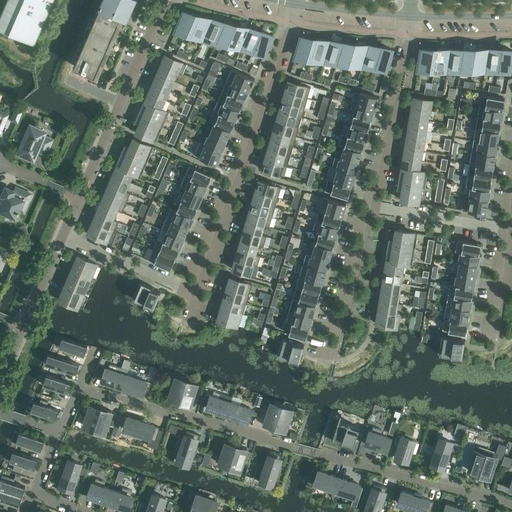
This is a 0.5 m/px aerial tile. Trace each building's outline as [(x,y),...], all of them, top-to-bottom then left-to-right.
[(8,0),(0,19),(0,28),(33,43),(52,0),(8,0)] [(134,0),(101,0),(73,66),(94,75),(106,48),(109,50),(109,49),(108,49),(111,43),(112,42),(109,41),(117,22),(121,24),(124,18),(127,19),(134,0)] [(198,17),(184,11),(176,30),(191,36),(192,34),(191,34),(199,17),(198,17)] [(199,15),(198,17),(199,17),(191,34),(192,34),(203,39),(204,37),(211,20),(199,15)] [(212,18),(211,20),(204,37),(216,42),(217,40),(216,40),(224,23),(223,23),(212,18)] [(224,21),(223,23),(224,23),(216,40),(217,40),(228,45),(229,43),(236,26),(224,21)] [(237,24),(236,26),(229,43),(241,48),(242,46),(241,46),(249,29),(248,29),(237,24)] [(249,27),(248,29),(249,29),(241,46),(242,46),(253,51),(254,49),(261,33),(261,32),(249,27)] [(261,30),(261,32),(261,33),(254,49),(264,54),(273,35),(261,30)] [(301,36),(295,56),(311,61),(312,58),(311,58),(317,41),(316,41),(301,36)] [(324,62),(324,60),(329,42),(317,39),(316,41),(317,41),(311,58),(312,58),(324,62)] [(336,63),(337,61),(342,44),(330,40),(329,42),(324,60),(336,63)] [(349,65),(350,63),(349,63),(355,45),(354,45),(342,42),(342,44),(337,61),(349,65)] [(362,66),(363,64),(362,64),(367,47),(355,43),(354,45),(355,45),(349,63),(350,63),(362,66)] [(375,68),(375,66),(380,48),(368,45),(367,47),(362,64),(363,64),(375,68)] [(386,69),(392,49),(380,46),(380,48),(375,66),(386,69)] [(510,71),(511,56),(511,50),(501,48),(501,51),(498,69),(510,71)] [(421,49),(418,69),(434,71),(434,69),(437,51),(421,49)] [(437,49),(437,51),(434,69),(447,71),(447,69),(450,51),(449,51),(437,49)] [(450,49),(449,51),(450,51),(447,69),(460,71),(460,69),(463,51),(462,51),(450,49)] [(463,49),(462,51),(463,51),(460,69),(472,71),(473,69),(472,69),(475,51),(463,49)] [(475,49),(475,51),(472,69),(473,69),(485,71),(486,69),(485,69),(488,51),(475,49)] [(488,49),(488,51),(485,69),(486,69),(498,71),(498,69),(501,51),(488,49)] [(186,64),(165,55),(161,65),(178,72),(182,74),(186,64)] [(178,72),(161,65),(157,74),(174,81),(178,72)] [(258,69),(252,66),(249,72),(255,75),(258,69)] [(253,79),(231,69),(226,82),(248,91),(253,79)] [(174,81),(157,74),(153,83),(170,91),(174,81)] [(310,88),(288,81),(285,91),(307,98),(310,88)] [(248,91),(226,82),(222,91),(244,100),(248,91)] [(170,91),(153,83),(149,93),(165,100),(170,91)] [(456,89),(449,87),(447,97),(455,99),(456,89)] [(244,100),(222,91),(217,101),(239,111),(244,100)] [(282,101),(305,107),(307,98),(285,91),(282,101)] [(377,97),(360,92),(356,105),(374,110),(377,97)] [(145,102),(148,104),(161,109),(162,109),(165,100),(149,93),(145,102)] [(505,99),(487,96),(485,108),(503,111),(505,99)] [(431,100),(414,97),(412,108),(430,111),(431,100)] [(239,111),(217,101),(213,111),(235,120),(239,111)] [(297,116),(301,118),(305,107),(282,101),(280,111),(297,116)] [(136,133),(156,141),(169,112),(162,109),(161,109),(148,104),(136,133)] [(374,110),(356,105),(353,115),(371,120),(374,110)] [(430,111),(412,108),(410,118),(428,121),(430,111)] [(503,111),(485,108),(483,118),(501,121),(503,111)] [(11,120),(17,123),(22,112),(16,109),(11,120)] [(208,121),(214,124),(214,123),(231,131),(235,120),(213,111),(208,121)] [(280,111),(277,120),(299,127),(301,118),(297,116),(280,111)] [(371,120),(353,115),(350,126),(367,131),(371,120)] [(477,117),(475,128),(481,129),(499,132),(501,121),(483,118),(477,117)] [(428,121),(410,118),(409,128),(426,131),(428,121)] [(296,137),(299,127),(277,120),(274,130),(296,137)] [(231,131),(214,123),(214,124),(209,136),(225,143),(231,131)] [(52,140),(43,136),(44,132),(31,126),(19,152),(22,154),(21,155),(30,159),(30,157),(33,158),(36,151),(39,153),(40,152),(46,154),(52,140)] [(367,131),(350,126),(347,135),(347,136),(364,141),(367,131)] [(426,131),(409,128),(407,138),(425,141),(426,131)] [(481,129),(475,128),(473,141),(497,145),(499,132),(481,129)] [(271,140),(293,147),(296,137),(274,130),(271,140)] [(338,145),(344,147),(344,146),(361,152),(364,141),(347,136),(347,135),(342,133),(338,145)] [(225,143),(209,136),(205,145),(221,152),(225,143)] [(133,173),(141,176),(154,147),(133,138),(121,167),(134,173),(133,173)] [(425,141),(407,138),(405,148),(423,151),(425,141)] [(268,150),(290,156),(293,147),(271,140),(268,150)] [(497,145),(473,141),(472,151),(495,155),(497,145)] [(194,155),(216,165),(221,152),(205,145),(199,142),(194,155)] [(344,147),(340,159),(357,164),(361,152),(344,146),(344,147)] [(423,151),(405,148),(404,158),(421,161),(423,151)] [(265,160),(287,166),(290,156),(268,150),(265,160)] [(472,151),(469,164),(493,168),(495,155),(472,151)] [(340,159),(335,157),(331,167),(337,169),(355,174),(357,164),(340,159)] [(402,168),(406,169),(420,171),(421,161),(404,158),(402,168)] [(262,170),(284,176),(287,166),(265,160),(262,170)] [(469,164),(468,175),(491,179),(493,168),(469,164)] [(121,167),(117,165),(113,175),(130,182),(133,173),(134,173),(121,167)] [(211,175),(189,165),(185,176),(207,186),(211,175)] [(355,174),(337,169),(334,182),(351,187),(355,174)] [(401,200),(422,204),(428,172),(420,171),(406,169),(401,200)] [(109,184),(126,191),(130,182),(113,175),(109,184)] [(468,175),(466,187),(472,187),(489,190),(491,179),(468,175)] [(180,186),(186,188),(203,195),(207,186),(185,176),(180,186)] [(169,180),(163,178),(160,185),(166,187),(169,180)] [(328,180),(324,191),(330,193),(347,198),(351,187),(334,182),(328,180)] [(281,187),(259,181),(256,191),(278,197),(281,187)] [(130,193),(126,191),(109,184),(105,194),(126,203),(130,193)] [(180,186),(178,191),(184,193),(181,200),(197,207),(203,195),(186,188),(180,186)] [(489,190),(472,187),(470,198),(488,201),(489,190)] [(13,191),(5,188),(3,193),(0,192),(0,211),(16,218),(18,213),(19,211),(20,212),(21,210),(23,210),(26,202),(23,201),(26,193),(15,188),(13,191)] [(253,201),(275,207),(278,197),(256,191),(253,201)] [(117,211),(122,213),(126,203),(105,194),(101,203),(117,210),(117,211)] [(346,204),(323,197),(319,210),(324,212),(325,212),(342,217),(346,204)] [(464,197),(462,210),(485,214),(488,201),(470,198),(464,197)] [(197,207),(181,200),(176,210),(193,218),(197,207)] [(250,210),(272,217),(275,207),(253,201),(250,210)] [(113,220),(113,219),(117,211),(117,210),(101,203),(97,212),(113,220)] [(176,210),(171,208),(167,217),(189,227),(193,218),(176,210)] [(264,226),(269,227),(272,217),(250,210),(247,220),(264,225),(264,226)] [(319,210),(316,221),(321,223),(339,228),(342,217),(325,212),(324,212),(319,210)] [(113,219),(113,220),(97,212),(93,222),(114,231),(118,221),(113,219)] [(189,227),(167,217),(161,229),(183,239),(189,227)] [(261,235),(262,235),(264,226),(264,225),(247,220),(244,230),(261,235)] [(316,221),(313,231),(318,232),(336,237),(339,228),(321,223),(316,221)] [(117,232),(114,231),(93,222),(88,234),(112,244),(117,232)] [(183,239),(161,229),(157,239),(179,248),(183,239)] [(258,245),(263,247),(266,236),(262,235),(261,235),(244,230),(241,240),(259,245),(258,245)] [(396,230),(391,260),(391,261),(404,263),(412,265),(418,233),(396,230)] [(336,237),(318,232),(315,243),(332,249),(336,237)] [(130,246),(133,239),(127,237),(124,243),(130,246)] [(179,248),(157,239),(153,249),(175,259),(179,248)] [(256,255),(256,254),(258,245),(259,245),(241,240),(238,249),(256,255)] [(481,244),(457,240),(455,252),(461,253),(461,252),(479,255),(481,244)] [(332,249),(315,243),(312,255),(311,256),(329,261),(332,249)] [(148,260),(170,270),(175,259),(153,249),(148,260)] [(253,265),(257,266),(261,256),(256,254),(256,255),(238,249),(235,259),(253,264),(253,265)] [(479,255),(461,252),(461,253),(459,262),(477,265),(479,255)] [(312,255),(306,254),(303,264),(326,271),(329,261),(311,256),(312,255)] [(97,264),(78,256),(71,270),(90,279),(97,264)] [(250,274),(253,265),(253,264),(235,259),(232,269),(250,274)] [(391,260),(387,260),(385,270),(403,273),(404,263),(391,261),(391,260)] [(477,265),(459,262),(457,275),(475,278),(477,265)] [(326,271),(303,264),(299,277),(322,283),(326,271)] [(90,279),(71,270),(65,285),(84,293),(90,279)] [(383,280),(401,283),(403,273),(385,270),(383,280)] [(475,278),(457,275),(456,285),(455,285),(473,288),(475,278)] [(296,288),(301,290),(302,289),(319,294),(322,283),(299,277),(296,288)] [(252,284),(230,278),(227,288),(249,294),(252,284)] [(382,290),(399,293),(401,283),(383,280),(382,290)] [(139,282),(132,299),(143,304),(151,287),(139,282)] [(456,285),(450,284),(448,296),(471,300),(473,288),(455,285),(456,285)] [(59,299),(78,308),(84,293),(65,285),(59,299)] [(153,308),(160,292),(151,287),(143,304),(153,308)] [(224,297),(246,304),(249,294),(227,288),(224,297)] [(296,288),(293,298),(298,300),(316,305),(319,294),(302,289),(301,290),(296,288)] [(380,300),(398,303),(399,293),(382,290),(380,300)] [(448,296),(446,306),(452,307),(470,310),(471,300),(448,296)] [(241,313),(243,314),(246,304),(224,297),(221,307),(241,313)] [(293,298),(289,311),(295,312),(295,313),(312,318),(316,305),(298,300),(293,298)] [(398,314),(401,315),(403,304),(398,303),(380,300),(378,310),(399,314),(398,314)] [(446,306),(444,319),(467,323),(470,310),(452,307),(446,306)] [(237,326),(241,313),(221,307),(217,320),(237,326)] [(396,327),(398,314),(399,314),(378,310),(376,323),(396,327)] [(286,321),(291,323),(292,323),(309,328),(312,318),(295,313),(295,312),(289,311),(286,321)] [(442,330),(466,334),(467,323),(444,319),(442,330)] [(288,334),(306,339),(309,328),(292,323),(291,323),(288,334)] [(84,356),(87,346),(62,337),(59,347),(65,349),(63,353),(71,356),(72,352),(84,356)] [(442,337),(439,354),(451,356),(454,339),(442,337)] [(282,338),(277,355),(288,359),(294,342),(282,338)] [(462,358),(464,340),(454,339),(451,356),(462,358)] [(299,362),(304,345),(294,342),(288,359),(299,362)] [(44,364),(56,368),(55,371),(63,374),(64,370),(76,374),(79,364),(48,354),(44,364)] [(99,364),(95,376),(101,378),(105,366),(99,364)] [(119,367),(110,364),(108,369),(106,368),(102,381),(122,388),(126,375),(117,372),(119,367)] [(68,393),(71,383),(46,374),(43,384),(49,386),(47,390),(55,392),(56,389),(68,393)] [(142,394),(146,381),(126,375),(122,388),(142,394)] [(197,385),(176,378),(169,398),(179,401),(178,403),(189,407),(197,385)] [(227,415),(231,402),(233,397),(221,393),(219,398),(207,394),(203,404),(208,405),(207,409),(227,415)] [(255,405),(260,407),(263,398),(258,396),(255,405)] [(264,398),(262,403),(270,406),(272,400),(264,398)] [(48,402),(41,399),(39,403),(29,400),(25,410),(55,420),(59,410),(47,406),(48,402)] [(247,422),(251,409),(231,402),(227,415),(247,422)] [(285,430),(292,410),(271,403),(264,425),(275,429),(276,427),(285,430)] [(84,426),(104,433),(112,411),(100,407),(100,409),(90,406),(84,426)] [(372,413),(367,419),(372,422),(376,416),(372,413)] [(345,445),(344,447),(351,449),(359,428),(339,421),(341,415),(340,415),(331,440),(345,445)] [(128,417),(124,429),(135,433),(135,436),(142,438),(143,436),(149,438),(147,445),(157,449),(163,431),(159,429),(159,427),(147,423),(147,421),(140,418),(140,421),(128,417)] [(109,419),(107,425),(113,427),(116,421),(109,419)] [(392,421),(388,433),(393,435),(394,431),(395,431),(395,429),(398,423),(392,421)] [(390,438),(381,435),(383,430),(373,427),(371,432),(370,431),(365,444),(386,451),(390,438)] [(44,441),(14,431),(11,441),(22,444),(20,448),(28,450),(29,447),(41,450),(44,441)] [(186,431),(183,442),(180,441),(178,448),(180,449),(176,461),(189,465),(193,453),(195,454),(197,447),(195,446),(199,435),(186,431)] [(408,461),(415,441),(402,436),(402,437),(399,444),(395,457),(408,461)] [(433,457),(429,468),(442,472),(446,461),(448,462),(450,454),(448,454),(452,442),(440,438),(436,450),(433,449),(431,456),(433,457)] [(235,446),(226,443),(219,463),(240,470),(247,448),(235,445),(235,446)] [(452,452),(458,454),(461,444),(455,443),(452,452)] [(477,446),(469,471),(478,474),(477,476),(489,480),(493,468),(497,469),(500,459),(502,460),(507,445),(499,443),(495,452),(477,446)] [(12,451),(9,461),(15,463),(14,467),(13,470),(20,472),(21,469),(23,465),(34,469),(38,459),(12,451)] [(278,466),(282,455),(270,451),(266,462),(264,462),(261,469),(264,469),(260,481),(272,485),(276,474),(278,474),(281,467),(278,466)] [(81,464),(68,460),(65,471),(62,471),(60,478),(62,479),(58,490),(71,494),(75,483),(77,483),(79,476),(77,476),(81,464)] [(100,464),(93,462),(90,471),(97,473),(100,464)] [(82,468),(80,475),(86,477),(88,470),(82,468)] [(126,472),(119,470),(116,480),(123,482),(126,472)] [(319,471),(314,484),(334,491),(339,478),(319,471)] [(22,496),(25,487),(13,483),(15,479),(14,479),(7,477),(6,480),(0,478),(0,489),(22,496)] [(358,486),(359,484),(339,478),(334,491),(354,497),(358,486)] [(104,487),(105,482),(96,479),(94,483),(92,483),(88,496),(108,503),(112,490),(104,487)] [(368,502),(364,511),(378,511),(380,506),(383,507),(385,500),(383,499),(387,488),(374,483),(370,495),(368,494),(366,501),(368,502)] [(354,497),(351,506),(356,506),(362,487),(358,486),(354,497)] [(128,509),(132,496),(131,496),(132,491),(123,488),(121,493),(112,490),(108,503),(128,509)] [(0,503),(6,506),(7,502),(19,506),(22,496),(0,489),(0,503)] [(414,495),(402,491),(398,504),(410,508),(409,510),(415,511),(417,510),(423,511),(430,511),(434,502),(421,497),(422,495),(415,493),(414,495)] [(163,511),(164,510),(162,509),(166,498),(153,494),(149,505),(147,504),(145,511),(146,511),(163,511)] [(217,501),(197,495),(191,511),(215,511),(216,511),(214,511),(217,501)]
